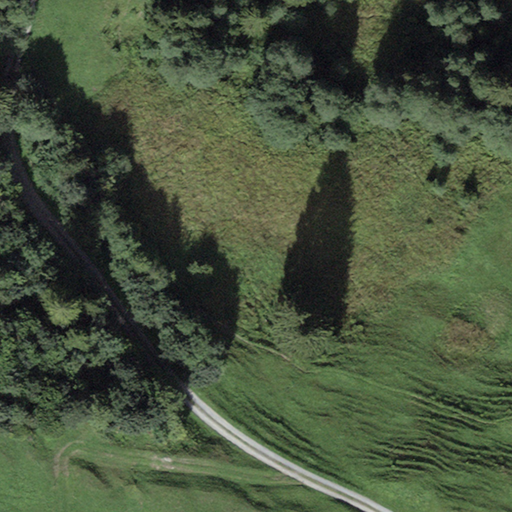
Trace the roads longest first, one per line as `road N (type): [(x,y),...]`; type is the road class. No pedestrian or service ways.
road 1 (track): [(511,309),(435,288),(331,277),(36,208)]
road 2 (track): [(375,511),(269,465),(165,370),(36,208)]
road 3 (track): [(36,208),(9,152),(6,125),(27,0)]
